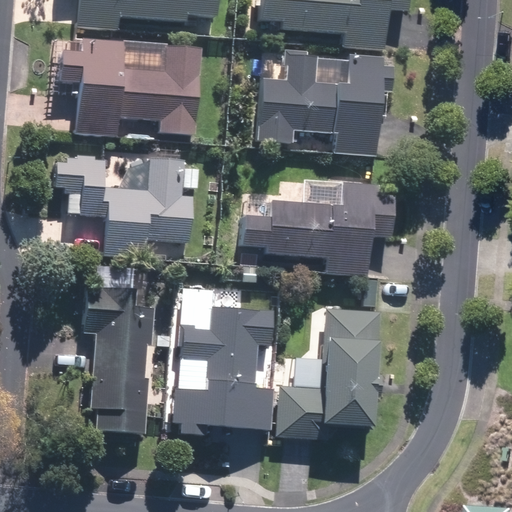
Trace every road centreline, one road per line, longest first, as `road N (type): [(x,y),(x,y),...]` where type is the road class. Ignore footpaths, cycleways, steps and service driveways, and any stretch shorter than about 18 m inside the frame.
road 1 (residential): [(480,0),(446,411),(412,471),(360,509)]
road 2 (residential): [(0,244),(14,301),(3,505)]
